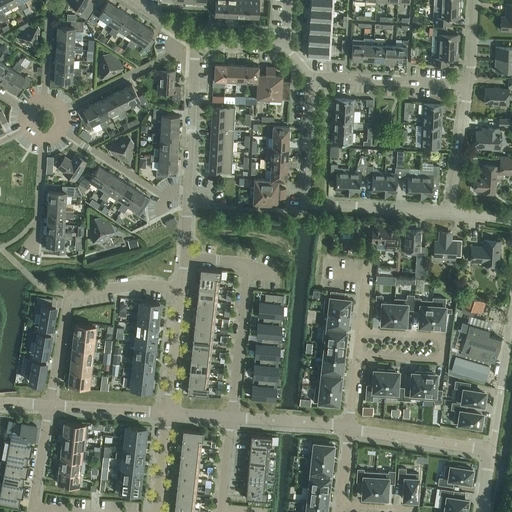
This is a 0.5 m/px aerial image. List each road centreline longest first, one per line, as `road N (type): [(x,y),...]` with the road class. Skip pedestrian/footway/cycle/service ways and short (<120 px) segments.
road 1 (residential): [(450,212),(304,203),(311,77)]
road 2 (residential): [(181,289),(129,285),(67,295),(49,405)]
road 3 (residential): [(184,257),(247,264),(230,417)]
road 4 (residential): [(366,262),(348,429)]
road 5 (residential): [(187,203),(196,42)]
road 6 (unclassified): [(311,77),(468,84)]
road 7 (residential): [(187,203),(159,194),(61,128)]
road 8 (residential): [(60,110),(163,58),(183,34)]
road 9 (residential): [(491,451),(348,429)]
road 10 (unclassified): [(491,451),(511,316)]
road 11 (unclassified): [(450,212),(468,84)]
road 12 (residential): [(167,412),(181,289)]
